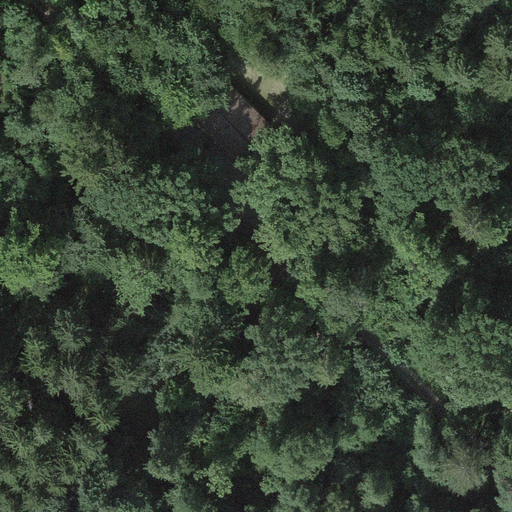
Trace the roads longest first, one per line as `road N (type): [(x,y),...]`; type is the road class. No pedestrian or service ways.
road 1 (track): [(43,0),(511,497)]
road 2 (track): [(301,277),(511,94)]
